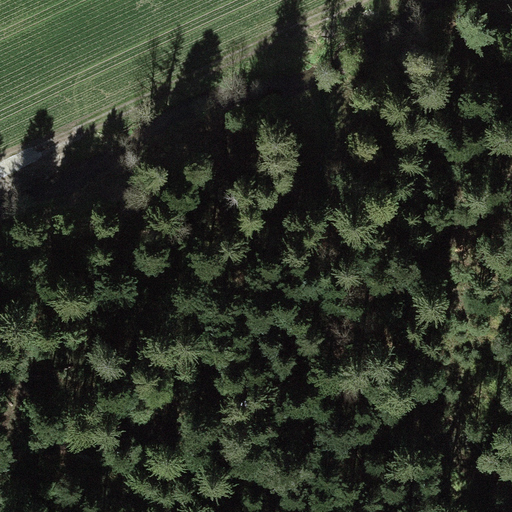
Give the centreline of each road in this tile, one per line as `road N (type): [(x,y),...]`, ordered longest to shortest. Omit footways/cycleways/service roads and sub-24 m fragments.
road 1 (track): [(511,170),(225,416),(0,457)]
road 2 (track): [(356,0),(0,170)]
